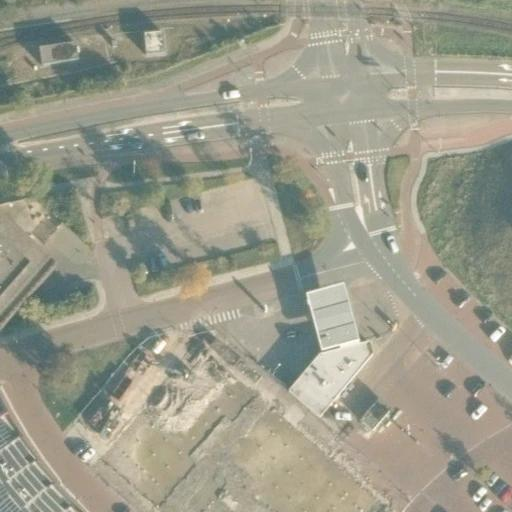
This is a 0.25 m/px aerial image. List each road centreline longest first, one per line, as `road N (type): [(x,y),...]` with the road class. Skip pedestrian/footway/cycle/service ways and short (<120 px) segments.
road 1 (secondary): [(345,80),(133,110),(27,130),(0,145)]
road 2 (secondary): [(0,154),(348,114)]
road 3 (residential): [(189,309),(378,251)]
road 4 (residential): [(0,359),(189,309)]
road 5 (unclassified): [(511,387),(456,343),(378,251)]
road 6 (residential): [(106,511),(49,444),(0,360)]
road 7 (secondary): [(511,78),(345,80)]
road 8 (secondary): [(348,114),(511,109)]
road 9 (unclassified): [(378,251),(357,203),(348,114)]
road 10 (residential): [(112,419),(189,327),(189,309)]
